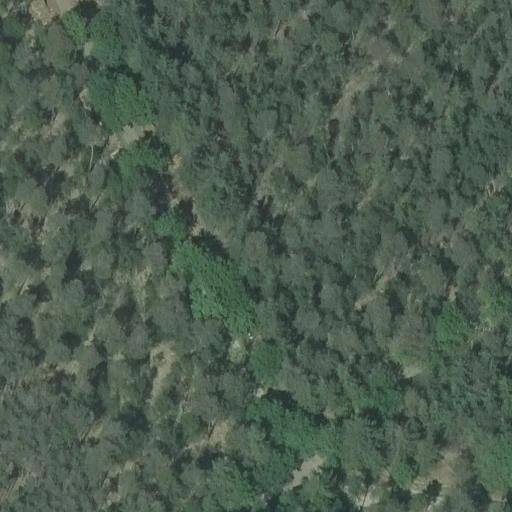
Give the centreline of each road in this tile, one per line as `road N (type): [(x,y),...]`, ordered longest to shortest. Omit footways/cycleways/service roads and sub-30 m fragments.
road 1 (unclassified): [(291,470),(59,0)]
road 2 (track): [(291,470),(511,297)]
road 3 (track): [(291,470),(387,498),(484,511)]
